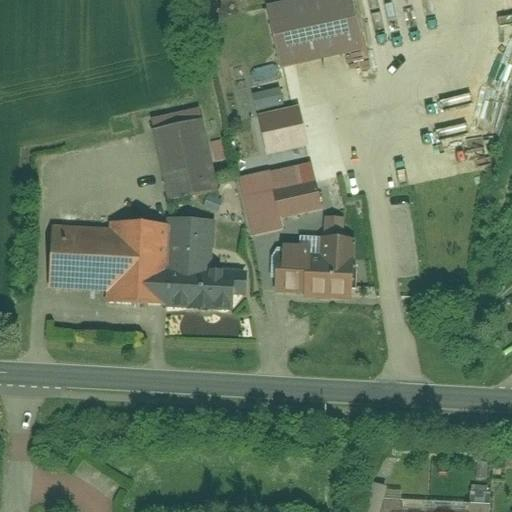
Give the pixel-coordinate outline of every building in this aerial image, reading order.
[(355,0),(287,0),(270,3),(285,71),(368,51),(355,0)] [(253,114),(281,106),(277,90),(249,98),(253,114)] [(215,194),(199,111),(146,122),(162,205),(215,194)] [(291,151),(288,117),(253,120),(256,154),(291,151)] [(235,180),(247,240),(282,233),(279,220),(320,212),(314,183),(301,186),(297,168),(235,180)] [(172,218),(172,225),(168,308),(236,313),(238,292),(249,294),(249,272),(216,272),(219,221),(172,218)] [(113,229),(55,225),(51,289),(110,292),(110,303),(168,308),(172,225),(113,221),(113,229)] [(324,247),(284,245),(279,297),(356,303),(359,241),(324,238),(324,247)]
